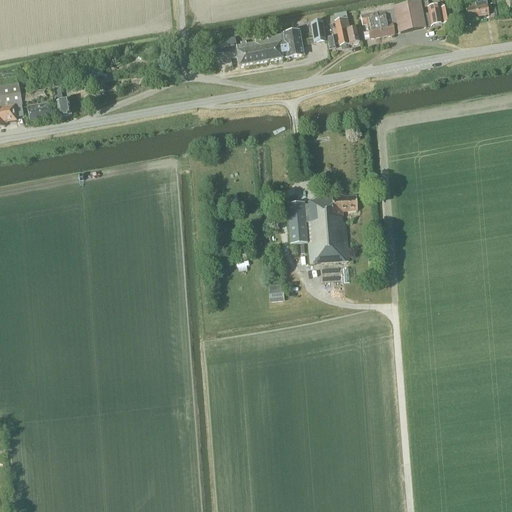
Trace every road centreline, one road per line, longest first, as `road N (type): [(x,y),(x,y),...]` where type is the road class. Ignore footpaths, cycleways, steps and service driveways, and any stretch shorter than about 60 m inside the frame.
road 1 (track): [(409,511),(393,308),(342,305),(309,288),(288,259),(283,235),(282,202),(303,189)]
road 2 (tertiary): [(257,93),(511,46)]
road 3 (tertiary): [(90,123),(257,93)]
